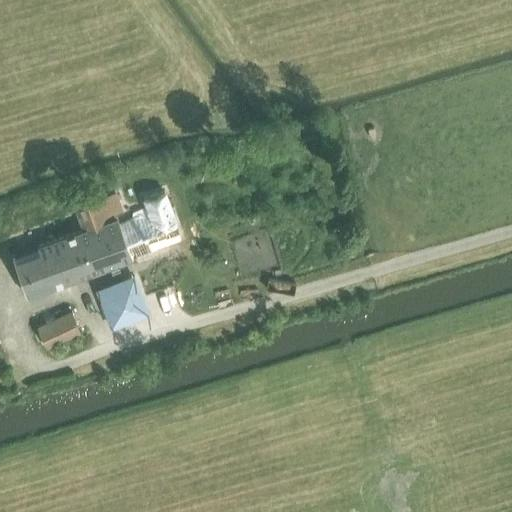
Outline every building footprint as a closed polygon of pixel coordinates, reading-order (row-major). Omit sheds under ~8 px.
[(66,235),(13,254),(27,294),(79,275),(140,254),(142,255),(148,253),(149,251),(152,249),(185,239),(180,225),(168,191),(145,199),(149,209),(137,214),(138,217),(122,223),(120,218),(127,215),(118,191),(100,197),(98,191),(73,200),(82,224),(82,225),(84,229),(66,235)] [(262,243),(253,246),(255,253),(264,250),(262,243)] [(150,311),(133,274),(97,290),(103,304),(101,305),(111,328),(150,311)] [(96,324),(105,321),(94,295),(86,298),(96,324)] [(72,311),(38,327),(48,349),(82,333),(72,311)]
